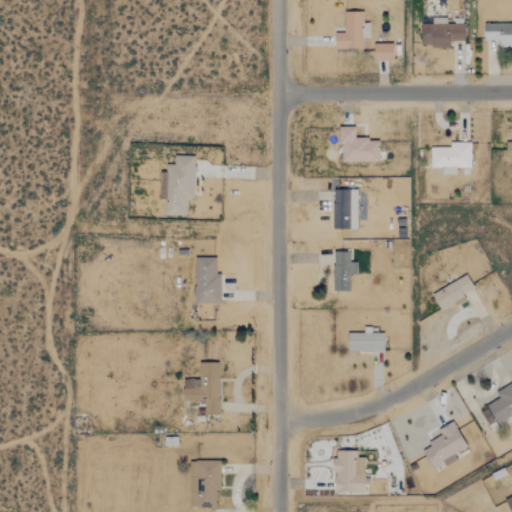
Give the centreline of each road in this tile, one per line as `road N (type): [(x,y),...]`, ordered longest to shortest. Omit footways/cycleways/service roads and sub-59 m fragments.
road 1 (residential): [(277,511),(282,0)]
road 2 (residential): [(278,425),(352,414),(511,325)]
road 3 (residential): [(511,93),(281,96)]
